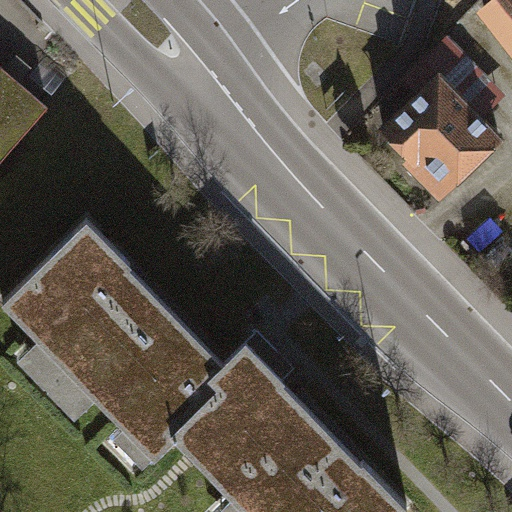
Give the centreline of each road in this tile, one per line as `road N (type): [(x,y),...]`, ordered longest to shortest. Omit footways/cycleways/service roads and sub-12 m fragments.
road 1 (secondary): [(511,403),(223,96)]
road 2 (secondary): [(81,0),(172,77),(223,96)]
